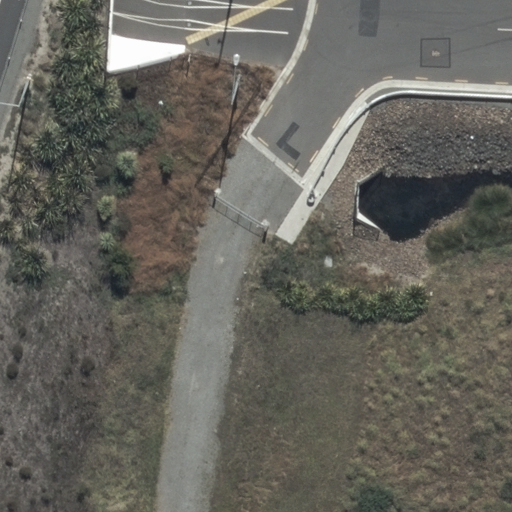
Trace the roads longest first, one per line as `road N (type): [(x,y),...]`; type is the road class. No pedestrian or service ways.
road 1 (track): [(185,511),(219,271),(236,220),(274,159)]
road 2 (unclassified): [(274,159),(368,23)]
road 3 (unclassified): [(368,23),(511,30)]
